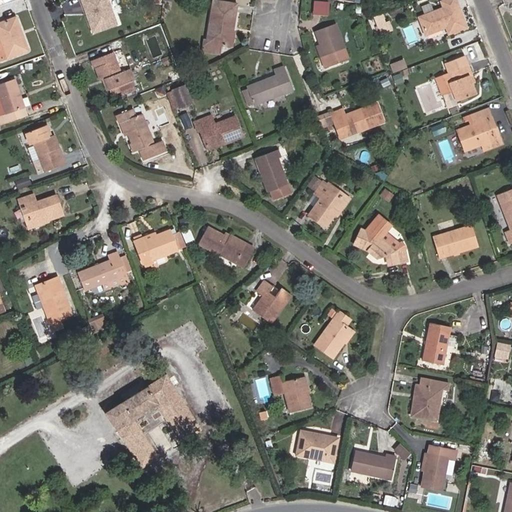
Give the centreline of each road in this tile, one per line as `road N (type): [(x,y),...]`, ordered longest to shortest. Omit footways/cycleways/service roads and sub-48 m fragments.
road 1 (residential): [(396,307),(239,205),(113,170),(92,145),(38,0)]
road 2 (unknown): [(0,438),(160,344),(184,358),(210,408)]
road 3 (residential): [(511,274),(396,307)]
